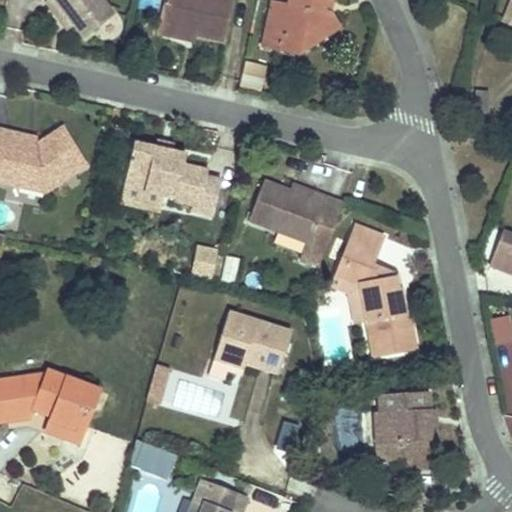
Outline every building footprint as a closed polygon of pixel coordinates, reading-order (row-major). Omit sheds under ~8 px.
[(116,9),(107,0),(43,0),(60,19),(67,13),(75,22),(86,35),(116,9)] [(197,32),(221,38),(229,0),(165,0),(157,34),(177,39),(178,33),(179,27),(197,32)] [(263,0),(255,43),(274,47),(277,32),(291,35),(292,29),(310,33),(314,39),(333,30),(322,12),(316,11),(317,0),(280,0),(280,2),(270,0),(263,0)] [(317,0),(316,11),(322,12),(325,0),(317,0)] [(511,0),(509,0),(502,18),(511,21),(511,0)] [(67,13),(60,19),(68,28),(75,22),(67,13)] [(195,37),(197,32),(179,27),(178,33),(177,39),(194,43),(195,37)] [(277,32),(274,47),(292,51),(314,39),(310,33),(292,29),(291,35),(277,32)] [(262,91),(268,65),(246,60),(240,86),(262,91)] [(485,95),(473,92),(467,110),(479,114),(485,95)] [(0,127),(0,180),(43,190),(87,168),(66,128),(40,141),(41,137),(0,127)] [(168,144),(154,140),(152,147),(154,148),(154,153),(163,155),(164,150),(167,151),(168,144)] [(209,215),(215,187),(200,184),(203,170),(179,165),(181,154),(167,151),(164,150),(163,155),(154,153),(154,148),(152,147),(129,142),(119,186),(158,195),(170,198),(170,201),(187,205),(186,210),(209,215)] [(300,238),(294,254),(312,261),(335,202),(306,191),(304,196),(285,189),(257,179),(243,216),(300,238)] [(306,191),(287,183),(285,189),(304,196),(306,191)] [(158,195),(119,186),(115,202),(154,211),(158,195)] [(365,351),(411,343),(405,309),(399,310),(395,290),(390,290),(387,275),(368,268),(379,236),(351,226),(333,276),(353,283),(359,320),(365,351)] [(511,236),(493,231),(481,265),(509,274),(511,266),(511,236)] [(215,249),(198,245),(197,251),(214,254),(215,249)] [(214,254),(197,251),(191,273),(209,277),(214,254)] [(232,280),(237,255),(224,252),(219,277),(232,280)] [(353,283),(333,276),(328,288),(346,297),(350,321),(359,320),(353,283)] [(291,326),(227,310),(211,374),(226,378),(229,369),(243,373),(247,360),(280,369),(291,326)] [(511,322),(511,315),(491,319),(496,344),(511,340),(511,322)] [(173,368),(158,364),(148,397),(163,402),(173,368)] [(91,386),(39,367),(37,370),(0,374),(0,417),(24,415),(26,408),(42,414),(41,418),(66,428),(76,402),(84,405),(91,386)] [(419,386),(372,390),(373,403),(368,404),(370,439),(392,437),(393,453),(400,452),(401,466),(419,465),(417,437),(423,436),(421,407),(419,386)] [(66,428),(41,418),(36,432),(69,444),(84,405),(76,402),(66,428)] [(421,407),(423,436),(431,436),(428,407),(421,407)] [(392,437),(370,439),(371,455),(393,453),(392,437)] [(139,442),(130,467),(168,481),(177,456),(139,442)] [(242,494),(196,476),(188,495),(197,499),(191,511),(223,511),(226,507),(236,511),(242,494)] [(191,511),(197,499),(188,495),(181,511),(191,511)]
